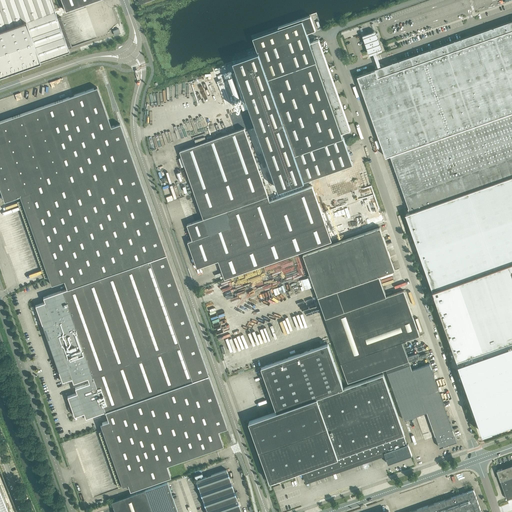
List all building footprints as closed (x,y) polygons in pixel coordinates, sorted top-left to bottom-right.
[(0,0),(0,75),(69,51),(68,48),(71,47),(61,16),(57,17),(56,14),(51,0),(0,0)] [(61,0),(66,11),(96,0),(61,0)] [(231,72),(228,74),(236,98),(240,97),(237,88),(240,87),(244,99),(246,98),(242,86),(243,86),(248,100),(242,102),(244,108),(246,107),(250,106),(279,189),(302,181),(353,163),(352,160),(350,155),(349,151),(347,146),(346,142),(345,141),(344,137),(343,137),(342,134),(342,133),(344,132),(351,129),(349,125),(349,124),(347,119),(346,115),(344,111),(344,109),(342,105),(341,101),(339,96),(339,95),(337,91),(336,86),(334,82),(334,81),(332,77),(331,72),(329,68),(329,67),(328,63),(326,58),(324,54),(324,53),(323,49),(321,44),(319,40),(319,39),(317,40),(311,42),(311,41),(308,34),(308,33),(313,31),(316,30),(314,25),(311,15),(279,26),(278,27),(279,28),(253,37),(256,46),(258,52),(248,55),(247,56),(237,59),(234,61),(240,78),(238,79),(235,80),(236,82),(235,83),(231,72)] [(363,74),(358,76),(361,85),(367,102),(367,103),(377,130),(383,149),(385,152),(385,153),(385,154),(386,156),(390,155),(391,155),(409,207),(409,208),(408,208),(409,210),(410,212),(406,213),(406,214),(410,225),(411,227),(430,280),(430,282),(433,290),(437,300),(437,301),(439,307),(453,347),(454,349),(457,359),(459,363),(470,394),(471,399),(483,432),(511,421),(511,19),(511,20),(511,21),(509,21),(489,29),(461,38),(441,46),(439,46),(437,47),(436,47),(434,48),(432,49),(403,59),(398,61),(395,62),(393,62),(384,65),(384,66),(382,65),(381,65),(380,63),(380,62),(379,61),(377,55),(376,53),(376,52),(381,51),(382,50),(375,31),(374,31),(373,32),(371,32),(367,34),(365,35),(364,35),(363,35),(370,55),(371,54),(374,53),(374,54),(375,56),(377,62),(377,63),(377,64),(378,66),(377,67),(376,69),(375,69),(376,70),(370,72),(363,74)] [(97,87),(0,121),(0,188),(4,201),(20,196),(21,200),(18,201),(45,277),(48,276),(51,285),(64,280),(67,289),(43,297),(45,302),(36,305),(62,381),(72,378),(77,376),(78,381),(88,378),(89,383),(75,388),(77,393),(68,396),(75,416),(84,412),(86,418),(105,411),(108,420),(100,423),(103,430),(99,431),(119,487),(128,484),(130,491),(171,476),(166,465),(223,445),(218,430),(224,428),(225,428),(227,427),(226,425),(210,378),(120,123),(118,124),(117,124),(111,126),(97,87)] [(187,224),(193,239),(188,241),(198,268),(325,223),(312,186),(270,201),(245,128),(180,151),(204,218),(187,224)] [(348,382),(386,369),(404,420),(427,412),(440,447),(457,441),(451,423),(432,370),(430,364),(412,370),(410,362),(419,358),(419,357),(419,354),(418,353),(408,357),(402,341),(420,335),(404,290),(387,296),(379,275),(395,270),(380,227),(303,254),(326,318),(325,318),(348,382)] [(277,411),(249,421),(267,470),(266,470),(270,482),(296,473),(295,472),(299,471),(302,479),(308,477),(312,476),(315,475),(318,474),(321,473),(325,471),(328,470),(332,469),(334,468),(338,467),(354,461),(358,460),(361,459),(364,457),(367,456),(371,455),(378,453),(379,452),(384,450),(385,455),(387,460),(389,464),(389,463),(389,462),(398,459),(401,458),(411,454),(412,455),(409,446),(408,447),(407,445),(408,444),(407,444),(403,434),(404,434),(383,374),(348,386),(346,387),(344,388),(328,343),(312,349),(306,351),(262,367),(277,410),(277,411)] [(501,481),(507,499),(511,497),(511,465),(502,469),(498,470),(497,470),(501,481)] [(196,480),(207,511),(241,511),(226,469),(201,478),(196,480)] [(177,511),(167,482),(111,502),(114,511),(177,511)] [(0,511),(9,511),(0,488),(0,511)] [(408,511),(482,511),(474,489),(408,511)]
